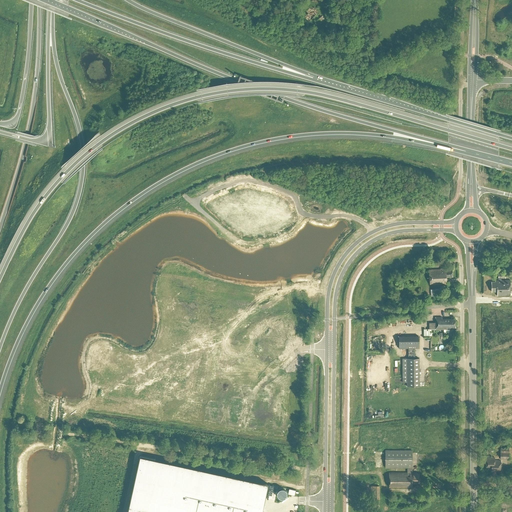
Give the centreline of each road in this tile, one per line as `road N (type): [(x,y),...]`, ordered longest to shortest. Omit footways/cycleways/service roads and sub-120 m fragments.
road 1 (motorway): [(511,149),(296,89),(201,94),(147,113),(80,157),(34,210),(0,278)]
road 2 (motorway): [(0,389),(23,330),(72,255),(136,197),(184,169),(254,144),(319,134),(466,150)]
road 3 (trunk): [(50,0),(233,79),(466,150)]
road 4 (unclassified): [(456,221),(378,228),(350,248),(331,278),(324,511)]
road 5 (motorway): [(0,346),(80,189),(82,144),(57,67),(51,0)]
road 6 (unclassified): [(331,511),(334,299),(344,268),(387,233),(456,230)]
road 7 (track): [(325,471),(51,429)]
road 8 (trunk): [(312,79),(76,0)]
road 9 (track): [(373,231),(347,215),(306,214),(290,193),(250,180),(196,201),(225,231)]
road 10 (motorway): [(37,0),(32,112),(0,226)]
road 11 (trunk): [(511,138),(312,79)]
road 12 (trunk): [(312,79),(127,0)]
road 13 (unclassified): [(462,305),(463,485)]
road 14 (secondary): [(472,304),(473,484)]
road 15 (primary): [(50,140),(50,0)]
road 16 (primary): [(32,0),(25,80),(10,122)]
